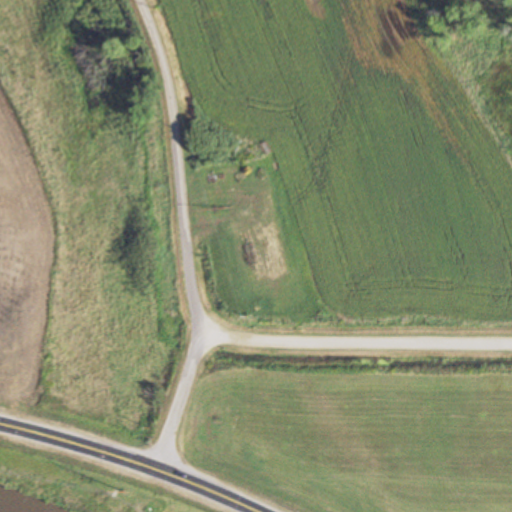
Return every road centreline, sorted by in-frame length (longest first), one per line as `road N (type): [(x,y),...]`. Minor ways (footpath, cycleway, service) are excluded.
road 1 (residential): [(143,0),(172,86),(204,345),(155,471)]
road 2 (residential): [(511,344),(204,345)]
road 3 (primary): [(246,511),(155,471),(0,429)]
